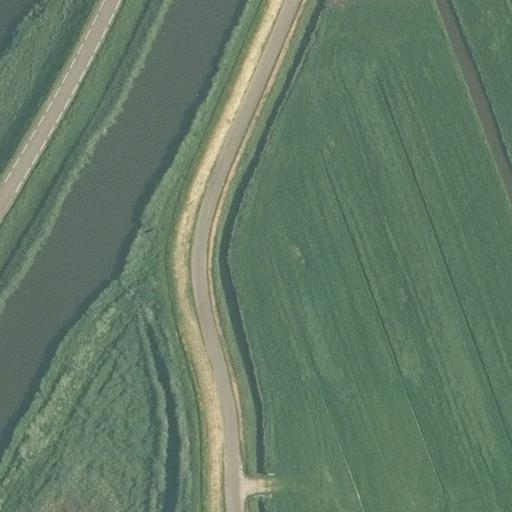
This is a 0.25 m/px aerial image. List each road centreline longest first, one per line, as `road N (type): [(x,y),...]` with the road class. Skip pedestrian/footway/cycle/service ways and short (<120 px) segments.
road 1 (unclassified): [(235,511),(221,375),(199,278),(202,221),(291,0)]
road 2 (track): [(511,502),(284,479),(233,483)]
road 3 (tertiary): [(0,201),(113,0)]
